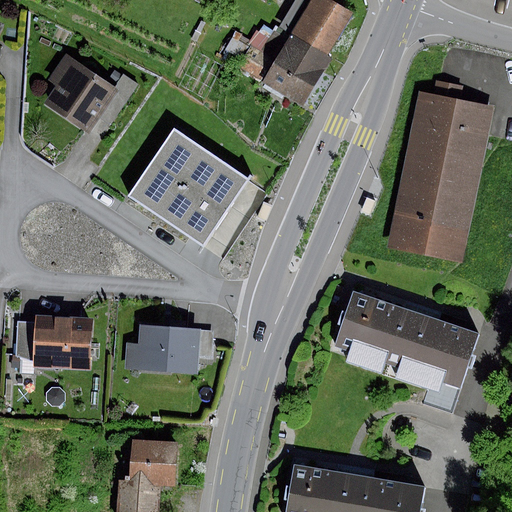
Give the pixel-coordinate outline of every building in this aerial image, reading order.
[(354,17),(325,0),(310,0),(261,86),(301,108),(348,26),(354,17)] [(237,68),(260,81),(271,60),(232,38),(225,50),(242,60),(237,68)] [(116,90),(65,55),(48,81),(58,88),(46,105),(87,133),(98,117),(116,90)] [(116,90),(98,117),(111,126),(138,85),(126,76),(116,90)] [(494,110),(418,94),(385,247),(461,263),(494,110)] [(126,197),(199,247),(246,179),(172,128),(126,197)] [(367,198),(361,211),(370,215),(375,202),(367,198)] [(262,204),(257,217),(266,221),(271,208),(262,204)] [(477,339),(354,293),(333,350),(456,395),(477,339)] [(90,319),(34,316),(33,323),(31,362),(31,366),(88,369),(90,319)] [(31,362),(33,323),(17,322),(15,356),(31,362)] [(137,345),(126,344),(124,370),(195,375),(196,356),(198,330),(138,326),(137,345)] [(213,331),(198,330),(196,356),(212,357),(213,331)] [(177,445),(129,442),(127,479),(120,479),(117,511),(157,511),(159,488),(174,489),(177,445)] [(419,511),(423,490),(292,466),(284,511),(419,511)]
